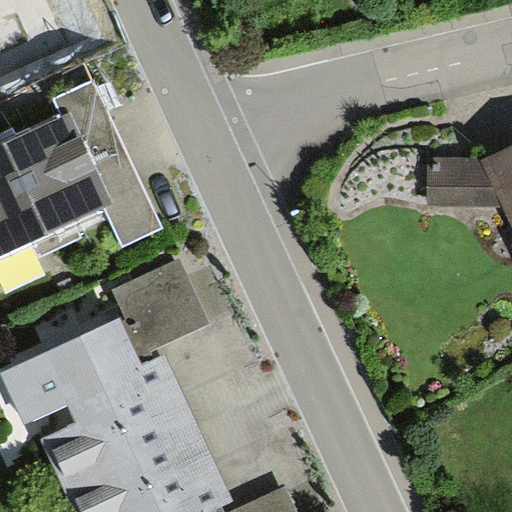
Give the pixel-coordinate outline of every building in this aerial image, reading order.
[(14,125),(0,131),(0,276),(83,238),(77,227),(106,213),(122,248),(165,228),(96,80),(53,99),(60,114),(18,134),(14,125)] [(511,246),(511,144),(482,158),(426,158),(425,206),(505,207),(511,220),(511,243),(511,244),(511,246)] [(150,352),(210,324),(180,258),(108,291),(122,321),(142,366),(154,360),(150,352)] [(79,511),(213,511),(226,507),(235,502),(214,458),(182,387),(166,354),(154,360),(142,366),(122,321),(3,376),(24,422),(70,401),(81,424),(46,440),(79,511)] [(226,507),(213,511),(299,511),(288,486),(228,511),(226,507)]
